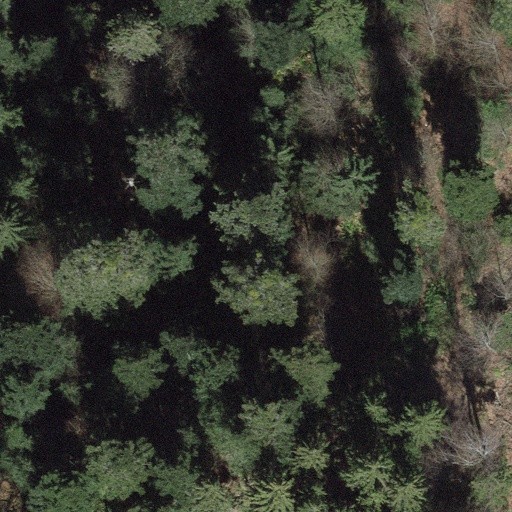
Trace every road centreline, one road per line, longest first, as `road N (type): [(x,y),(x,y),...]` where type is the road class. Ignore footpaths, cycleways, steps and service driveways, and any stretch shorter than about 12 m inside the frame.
road 1 (track): [(468,384),(445,381),(415,397),(266,511)]
road 2 (track): [(429,511),(470,427),(468,384)]
